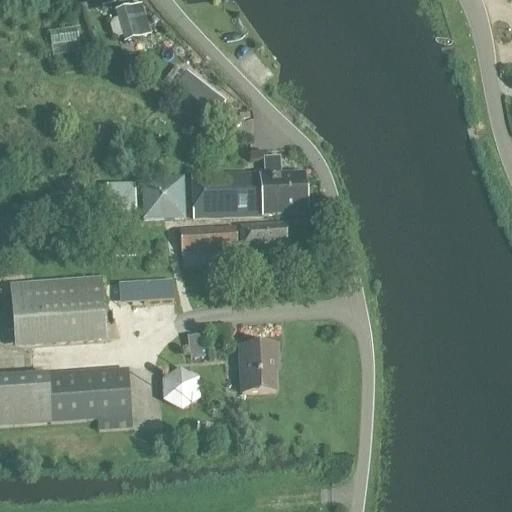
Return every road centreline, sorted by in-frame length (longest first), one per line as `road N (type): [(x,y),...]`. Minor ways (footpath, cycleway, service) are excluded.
road 1 (unclassified): [(355,511),(366,454),(363,320),(328,185),(314,157),(165,0)]
road 2 (unclassified): [(511,182),(482,41),(465,0)]
